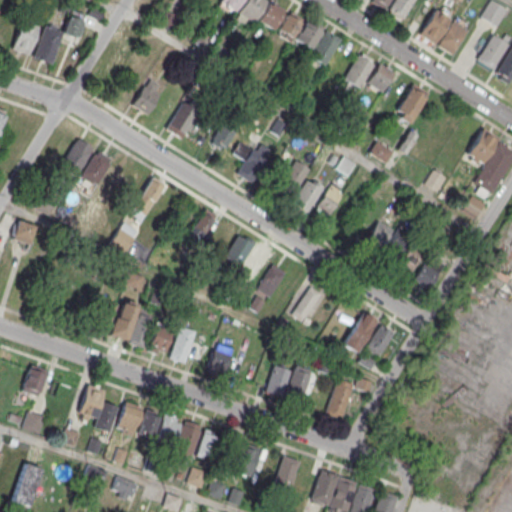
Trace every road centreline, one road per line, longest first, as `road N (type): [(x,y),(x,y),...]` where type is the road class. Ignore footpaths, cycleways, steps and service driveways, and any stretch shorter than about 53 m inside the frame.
road 1 (residential): [(0,80),(83,109),(423,322)]
road 2 (residential): [(0,324),(410,472)]
road 3 (residential): [(125,0),(0,204)]
road 4 (residential): [(317,0),(511,120)]
road 5 (residential): [(423,322),(511,178)]
road 6 (residential): [(344,448),(423,322)]
